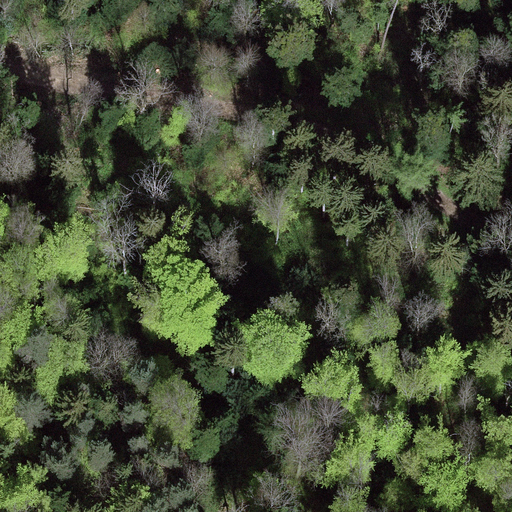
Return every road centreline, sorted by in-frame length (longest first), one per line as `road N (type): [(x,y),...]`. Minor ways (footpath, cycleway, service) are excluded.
road 1 (track): [(0,70),(310,127),(362,148),(476,226),(511,238)]
road 2 (track): [(467,335),(405,310),(242,217),(70,159),(0,147)]
